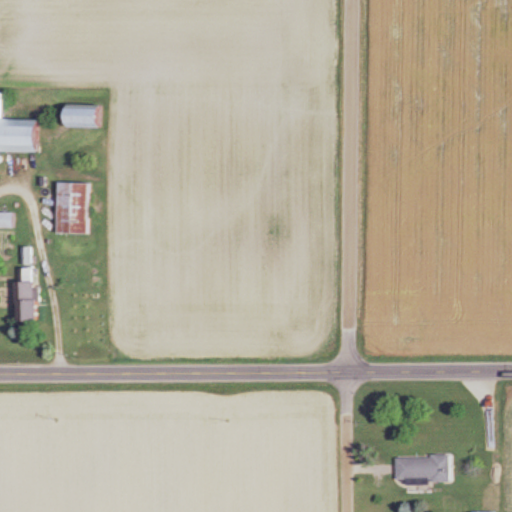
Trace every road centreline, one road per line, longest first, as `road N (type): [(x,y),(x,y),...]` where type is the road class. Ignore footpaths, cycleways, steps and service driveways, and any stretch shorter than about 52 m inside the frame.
road 1 (tertiary): [(0,374),(511,372)]
road 2 (residential): [(351,511),(350,0)]
